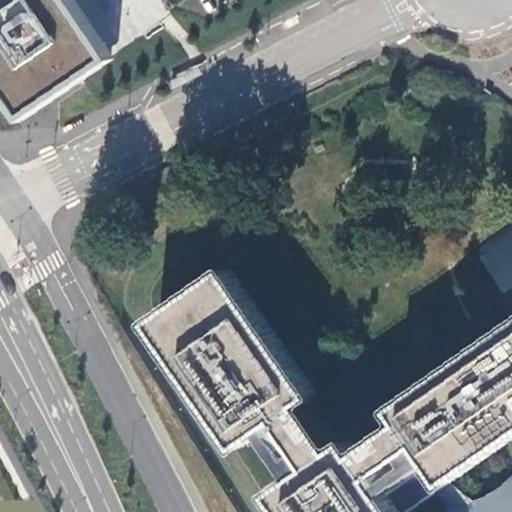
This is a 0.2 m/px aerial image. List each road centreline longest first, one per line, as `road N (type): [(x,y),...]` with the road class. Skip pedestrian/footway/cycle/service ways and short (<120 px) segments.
road 1 (tertiary): [(410,0),(38,185),(0,214)]
road 2 (primary): [(0,333),(93,511)]
